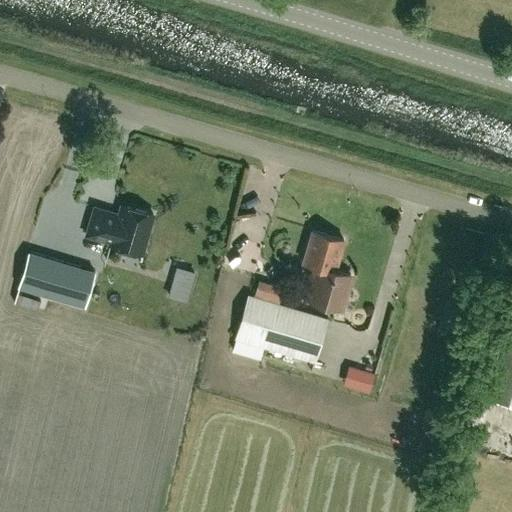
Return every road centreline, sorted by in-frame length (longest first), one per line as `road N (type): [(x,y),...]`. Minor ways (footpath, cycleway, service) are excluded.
road 1 (unclassified): [(511,221),(0,73)]
road 2 (tertiary): [(511,81),(231,0)]
